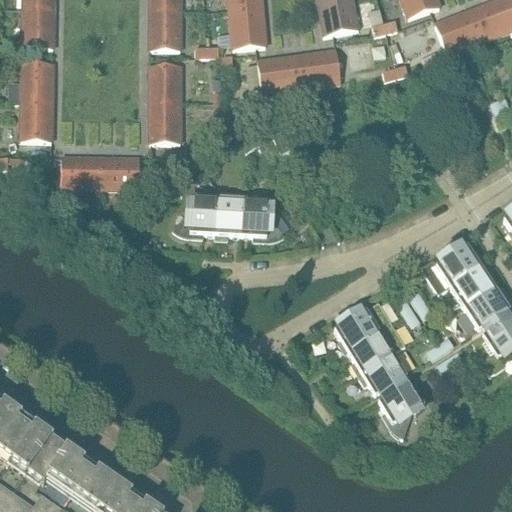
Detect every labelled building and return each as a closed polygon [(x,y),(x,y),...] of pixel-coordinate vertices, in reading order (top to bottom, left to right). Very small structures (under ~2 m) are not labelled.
[(22,0),(22,13),(53,14),(52,0),(22,0)] [(179,0),(148,0),(149,15),(179,15),(179,0)] [(226,0),(228,13),(261,10),(259,0),(226,0)] [(350,0),(328,0),(315,2),(323,41),(357,34),(350,0)] [(439,12),(434,0),(400,0),(408,22),(429,15),(439,12)] [(471,15),(482,45),(511,33),(511,10),(508,0),(507,0),(471,15)] [(232,54),(264,51),(261,10),(228,13),(232,54)] [(52,53),(53,14),(22,13),(21,52),(52,53)] [(179,15),(149,15),(149,54),(179,54),(179,15)] [(434,29),(446,59),(482,45),(471,15),(446,24),(434,29)] [(394,25),(381,29),(383,38),(397,34),(396,32),(394,25)] [(372,31),(373,38),(374,40),(383,38),(381,29),(372,31)] [(193,61),(207,61),(207,52),(193,52),(193,61)] [(207,61),(217,61),(217,52),(207,52),(207,61)] [(334,55),(296,60),(300,93),(339,87),(339,83),(337,70),(335,55),(334,55)] [(257,66),(256,66),(261,98),(300,93),(296,60),(270,64),(257,66)] [(221,73),(231,73),(230,61),(221,61),(221,73)] [(20,106),(51,107),(52,68),(21,67),(21,87),(10,86),(9,106),(20,106)] [(149,70),(149,109),(178,109),(178,70),(149,70)] [(407,70),(394,73),(396,82),(409,79),(407,70)] [(396,82),(394,73),(384,76),(386,85),(396,82)] [(212,97),(212,109),(222,109),(222,97),(212,97)] [(494,120),(504,116),(499,104),(489,108),(494,120)] [(20,145),(50,146),(51,107),(20,106),(20,145)] [(178,148),(178,109),(149,109),(149,148),(178,148)] [(223,121),(222,109),(212,109),(212,121),(223,121)] [(494,120),(499,132),(509,128),(504,116),(494,120)] [(262,129),(246,142),(245,158),(270,139),(280,159),(295,152),(280,121),(262,129)] [(99,193),(99,162),(60,162),(60,192),(99,193)] [(138,163),(99,162),(99,193),(138,194),(138,163)] [(178,164),(167,164),(167,179),(178,179),(178,164)] [(214,243),(217,202),(191,200),(190,215),(172,235),(176,238),(180,240),(185,242),(202,242),(202,239),(214,240),(214,243)] [(87,211),(86,233),(98,234),(99,202),(91,202),(91,211),(87,211)] [(227,240),(240,241),(242,203),(217,202),(214,243),(227,244),(227,240)] [(268,204),(242,203),(240,241),(252,241),(251,246),(264,246),(269,246),(273,245),(278,243),(283,241),(267,219),(268,204)] [(511,217),(502,225),(510,235),(507,237),(511,244),(511,217)] [(126,225),(112,235),(116,240),(119,238),(125,245),(135,237),(129,229),(126,225)] [(420,273),(437,299),(449,292),(483,269),(476,258),(473,260),(466,250),(436,270),(432,264),(420,273)] [(484,270),(483,269),(449,292),(463,313),(497,290),(490,279),(487,281),(480,272),(484,270)] [(504,301),(497,290),(463,313),(477,335),(509,314),(501,303),(504,301)] [(415,313),(424,308),(417,297),(408,302),(415,313)] [(396,310),(403,321),(412,316),(405,305),(396,310)] [(343,358),(391,329),(377,307),(333,334),(340,346),(337,348),(343,358)] [(415,313),(423,324),(431,319),(424,308),(415,313)] [(412,316),(403,321),(410,332),(419,327),(412,316)] [(511,320),(470,348),(481,365),(478,367),(488,381),(503,372),(497,363),(508,355),(511,355),(511,320)] [(391,329),(343,358),(344,359),(347,357),(353,367),(350,369),(357,380),(392,358),(404,351),(391,329)] [(441,358),(452,351),(447,342),(436,349),(441,358)] [(441,358),(436,349),(425,356),(430,365),(441,358)] [(456,357),(445,364),(451,372),(462,365),(456,357)] [(373,400),(405,381),(392,358),(357,380),(363,391),(366,389),(373,400)] [(445,364),(434,371),(439,379),(451,372),(445,364)] [(409,387),(377,406),(384,417),(381,419),(387,430),(390,434),(393,437),(397,440),(402,443),(411,417),(423,409),(409,387)] [(0,458),(27,478),(28,477),(27,476),(50,444),(51,445),(52,444),(0,406),(0,458)] [(48,480),(93,511),(148,511),(64,453),(52,444),(51,445),(50,444),(27,476),(28,477),(27,478),(43,489),(43,488),(48,480)] [(0,511),(5,511),(16,498),(0,487),(0,511)] [(62,511),(40,497),(32,510),(29,511),(62,511)] [(29,511),(32,510),(16,498),(5,511),(29,511)]
